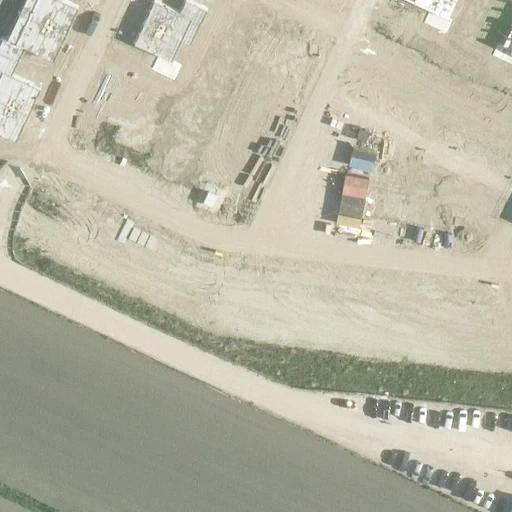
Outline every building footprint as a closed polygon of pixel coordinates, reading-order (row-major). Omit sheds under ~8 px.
[(34,0),(27,15),(66,34),(79,6),(65,0),(34,0)] [(156,0),(153,0),(144,21),(183,39),(193,18),(202,22),(209,8),(190,0),(184,0),(180,10),(156,0)] [(406,0),(429,10),(423,23),(446,34),(453,20),(440,14),(445,0),(406,0)] [(1,35),(0,38),(0,51),(18,60),(24,47),(53,61),(66,34),(27,15),(15,42),(1,35)] [(144,21),(133,44),(159,56),(153,69),(176,79),(182,65),(173,61),(183,39),(144,21)] [(232,29),(227,40),(235,44),(240,33),(232,29)] [(440,30),(436,37),(447,43),(451,35),(446,33),(440,30)] [(484,47),(477,61),(500,72),(506,59),(511,61),(511,34),(507,32),(497,54),(484,47)] [(374,33),(351,82),(396,104),(396,103),(395,102),(414,63),(415,64),(419,54),(374,33)] [(271,36),(261,56),(300,74),(310,54),(271,36)] [(227,40),(222,51),(229,55),(235,44),(227,40)] [(0,51),(0,68),(1,69),(0,72),(0,100),(28,114),(41,86),(12,73),(18,60),(0,51)] [(261,56),(252,76),(291,94),(300,74),(261,56)] [(473,62),(470,69),(481,74),(484,67),(473,62)] [(414,63),(395,102),(396,103),(415,112),(433,73),(415,64),(414,63)] [(209,66),(204,77),(211,80),(216,69),(209,66)] [(484,67),(481,74),(491,79),(495,72),(484,67)] [(119,71),(109,94),(148,112),(158,91),(171,97),(177,83),(154,72),(148,85),(119,71)] [(433,73),(415,112),(434,121),(453,82),(433,73)] [(252,76),(243,95),(282,113),(291,94),(252,76)] [(204,77),(198,88),(206,91),(211,80),(204,77)] [(453,82),(434,121),(454,130),(472,91),(453,82)] [(472,91),(454,130),(474,139),(492,100),(472,91)] [(101,110),(98,117),(127,130),(121,143),(144,154),(151,140),(138,134),(148,112),(109,94),(107,93),(100,109),(101,110)] [(243,95),(233,115),(272,133),(282,113),(243,95)] [(200,99),(195,110),(202,113),(207,102),(200,99)] [(0,134),(15,141),(28,114),(0,100),(0,134)] [(492,100),(474,139),(493,148),(511,109),(492,100)] [(511,109),(493,148),(511,157),(511,109)] [(225,133),(224,134),(263,153),(264,152),(272,133),(233,115),(225,133)] [(215,129),(193,174),(243,197),(264,152),(263,153),(224,134),(225,133),(215,129)] [(0,187),(0,216),(11,192),(0,187)] [(95,219),(76,261),(99,272),(120,227),(103,219),(101,222),(95,219)] [(131,236),(111,277),(135,288),(156,244),(138,236),(137,239),(131,236)] [(166,253),(147,294),(170,305),(191,261),(174,252),(172,256),(166,253)] [(201,269),(182,311),(206,322),(218,296),(227,277),(209,269),(208,272),(201,269)] [(218,296),(206,322),(247,327),(259,300),(267,282),(250,274),(248,277),(242,274),(230,301),(218,296)] [(259,300),(247,327),(287,332),(300,305),(308,287),(291,279),(289,282),(283,279),(271,306),(259,300)] [(300,305),(287,332),(328,337),(341,310),(349,292),(332,284),(330,287),(324,284),(311,311),(300,305)] [(341,310),(328,337),(369,342),(381,315),(390,297),(373,289),(371,292),(365,289),(352,316),(341,310)] [(381,315),(369,342),(410,347),(422,320),(431,302),(413,294),(412,297),(406,294),(393,321),(381,315)] [(422,320),(410,347),(451,352),(463,325),(472,307),(454,299),(453,302),(447,299),(434,326),(422,320)] [(463,325),(451,352),(492,356),(504,330),(511,313),(511,311),(495,304),(494,307),(488,304),(475,331),(463,325)] [(511,334),(504,330),(492,356),(511,358),(511,334)]
